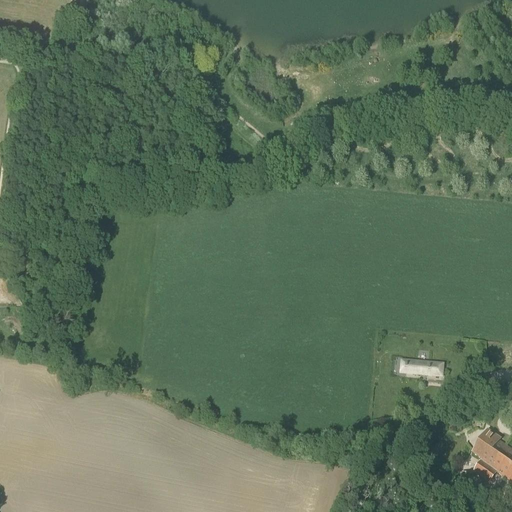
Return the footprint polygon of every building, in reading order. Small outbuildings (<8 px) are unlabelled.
[(399,375),(422,377),(425,377),(443,378),(444,364),(400,361),(399,375)] [(397,439),(406,440),(407,431),(398,430),(397,439)] [(474,473),(484,479),(505,446),(500,443),(501,440),(488,432),(473,455),(482,461),(474,473)] [(511,450),(505,446),(484,479),(490,484),(497,473),(511,482),(511,450)] [(462,472),(457,481),(465,486),(471,478),(462,472)] [(511,494),(507,492),(502,502),(511,507),(511,494)]
